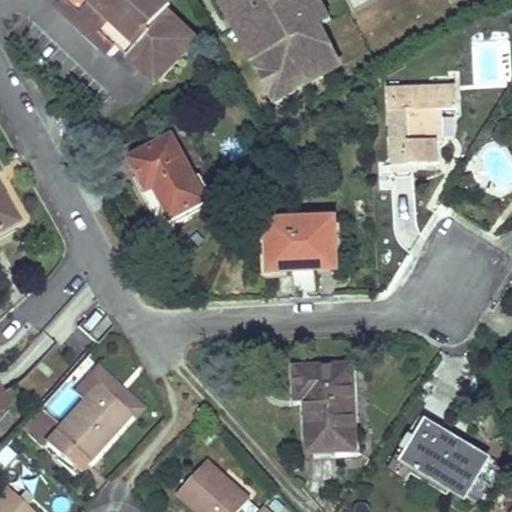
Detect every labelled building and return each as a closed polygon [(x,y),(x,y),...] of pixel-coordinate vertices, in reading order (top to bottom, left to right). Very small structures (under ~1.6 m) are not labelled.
[(64,0),(59,6),(71,17),(76,13),(104,39),(99,44),(111,55),(118,49),(139,69),(144,63),(161,78),(183,55),(181,53),(194,39),(166,13),(154,2),(154,0),(64,0)] [(154,0),(154,2),(166,13),(171,7),(163,0),(154,0)] [(217,0),(244,47),(246,46),(248,37),(238,18),(227,0),(217,0)] [(227,0),(238,18),(248,37),(246,46),(264,80),(272,83),(281,98),(334,69),(331,62),(336,60),(329,47),(321,44),(314,30),(307,18),(306,16),(308,7),(303,0),(227,0)] [(307,18),(319,11),(313,0),(303,0),(308,7),(306,16),(307,18)] [(57,8),(69,20),(71,17),(59,6),(57,8)] [(319,11),(307,18),(314,30),(321,27),(328,22),(322,10),(319,11)] [(104,39),(76,13),(71,17),(69,20),(97,46),(99,44),(104,39)] [(321,27),(314,30),(321,44),(329,47),(331,46),(321,27)] [(111,55),(99,44),(97,46),(109,58),(111,55)] [(144,63),(139,69),(155,85),(161,78),(144,63)] [(264,80),(262,81),(275,104),(282,100),(281,98),(272,83),(264,80)] [(455,86),(387,89),(391,168),(412,167),(412,162),(432,161),(431,144),(430,115),(441,115),(441,111),(456,110),(455,86)] [(431,144),(442,144),(441,115),(430,115),(431,144)] [(69,116),(61,121),(69,133),(77,128),(69,116)] [(171,138),(130,160),(147,192),(155,188),(172,219),(206,201),(193,179),(171,138)] [(193,179),(206,201),(172,219),(155,188),(147,192),(141,195),(162,232),(215,203),(200,175),(193,179)] [(0,191),(0,230),(17,221),(0,191)] [(333,221),(268,223),(269,240),(271,272),(336,270),(333,221)] [(261,273),(271,272),(269,240),(259,240),(261,273)] [(0,308),(2,312),(10,307),(6,298),(0,301),(0,308)] [(130,415),(130,414),(112,398),(121,388),(98,366),(88,377),(98,386),(84,401),(60,427),(56,431),(36,412),(20,430),(41,448),(44,444),(76,473),(130,415)] [(297,400),(306,399),(308,452),(354,450),(350,367),(295,370),(297,400)] [(0,392),(9,388),(0,370),(0,392)] [(84,401),(98,386),(88,377),(74,392),(84,401)] [(121,388),(112,398),(130,414),(130,415),(134,419),(144,409),(121,388)] [(36,412),(56,431),(60,427),(40,409),(36,412)] [(409,454),(426,424),(418,419),(400,449),(409,454)] [(465,498),(487,461),(426,424),(409,454),(404,462),(465,498)] [(242,511),(241,510),(249,501),(205,462),(177,495),(196,511),(265,511),(262,509),(259,511),(242,511)] [(0,511),(31,511),(6,489),(0,495),(0,511)]
